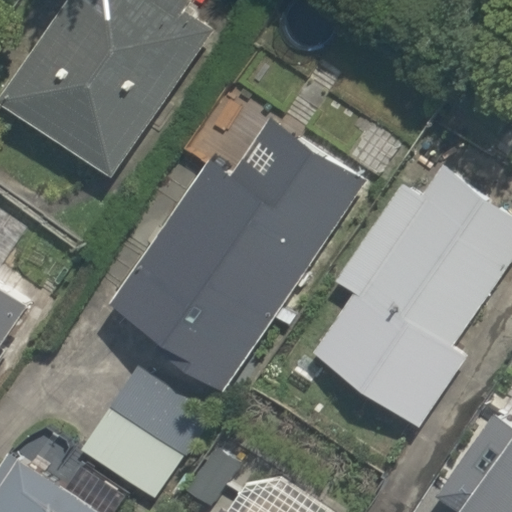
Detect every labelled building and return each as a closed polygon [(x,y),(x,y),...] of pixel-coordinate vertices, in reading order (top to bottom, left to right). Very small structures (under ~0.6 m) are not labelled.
[(209,20),(179,0),(48,0),(0,71),(0,109),(102,179),(209,20)] [(260,200),(201,160),(103,305),(218,383),(355,182),(299,143),(260,200)] [(511,219),(439,173),(386,179),(324,278),(342,289),(304,349),(420,423),(465,351),(451,342),(511,244),(511,219)] [(0,287),(0,317),(13,295),(0,287)] [(116,396),(81,443),(151,496),(186,450),(116,396)] [(511,511),(511,409),(445,511),(511,511)] [(104,511),(0,449),(0,511),(104,511)] [(210,511),(345,511),(254,449),(210,511)]
